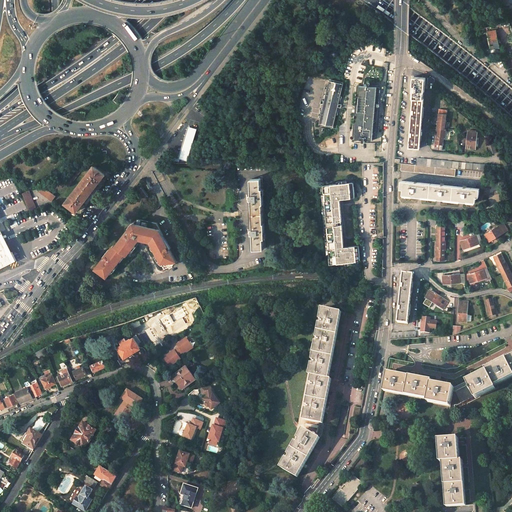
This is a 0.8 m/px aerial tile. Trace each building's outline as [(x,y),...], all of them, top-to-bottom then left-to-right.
[(496,30),(488,32),(491,48),(500,47),(498,38),(496,30)] [(425,78),(414,77),(413,80),(413,92),(414,92),(413,96),(413,98),(423,99),(423,92),(424,92),(425,78)] [(331,82),(326,102),(325,105),(320,125),(332,127),(337,108),(338,104),(342,85),(331,82)] [(375,141),(380,89),(357,86),(352,138),(356,138),(356,141),(362,142),(362,144),(364,145),(364,142),(372,143),(372,141),(375,141)] [(423,99),(413,98),(409,147),(420,148),(420,140),(421,140),(422,130),(421,129),(422,117),(423,118),(424,107),(423,107),(424,99),(423,99)] [(447,114),(439,113),(437,128),(446,129),(446,128),(446,124),(445,124),(446,122),(447,114)] [(446,129),(437,128),(435,144),(443,145),(444,135),(445,135),(446,129)] [(477,132),(468,131),(467,148),(475,149),(477,132)] [(495,145),(488,147),(490,154),(497,152),(495,145)] [(484,165),(417,158),(416,165),(435,167),(456,169),(484,172),(484,165)] [(112,161),(108,167),(112,171),(117,165),(112,161)] [(415,165),(401,163),(401,171),(414,172),(415,165)] [(416,165),(415,165),(414,172),(435,174),(435,167),(416,165)] [(94,166),(66,203),(76,211),(104,174),(94,166)] [(456,169),(435,167),(435,174),(455,176),(456,169)] [(262,178),(251,179),(254,249),(265,249),(262,178)] [(414,182),(401,181),(400,189),(403,189),(403,194),(412,195),(412,196),(418,197),(421,197),(429,198),(431,184),(415,182),(416,180),(414,180),(414,182)] [(324,185),(330,264),(337,263),(337,265),(338,267),(339,268),(340,269),(342,269),(353,268),(352,261),(360,261),(358,245),(344,246),(340,199),(354,198),(353,184),(351,182),(324,185)] [(440,185),(431,184),(429,198),(437,199),(440,199),(452,200),(453,186),(442,185),(442,183),(440,183),(440,185)] [(463,187),(453,186),(452,200),(460,201),(463,201),(467,202),(467,201),(475,202),(476,197),(477,198),(477,197),(478,197),(479,189),(464,187),(464,186),(463,185),(463,187)] [(38,191),(52,201),(56,196),(46,188),(43,188),(42,187),(38,191)] [(37,210),(28,191),(21,194),(30,213),(37,210)] [(436,216),(428,216),(428,224),(436,224),(436,216)] [(464,218),(455,218),(455,226),(464,227),(464,218)] [(158,228),(134,223),(126,233),(126,234),(124,237),(122,236),(115,246),(114,245),(109,251),(107,250),(103,256),(104,257),(96,268),(106,276),(111,269),(113,271),(115,268),(112,265),(114,262),(115,263),(118,262),(124,253),(126,254),(131,248),(132,249),(134,246),(131,244),(134,240),(135,240),(140,238),(151,241),(156,252),(159,253),(160,253),(161,256),(157,258),(159,261),(162,260),(165,267),(177,261),(164,235),(162,236),(158,228)] [(445,226),(437,225),(437,241),(446,241),(446,236),(444,236),(445,226)] [(499,225),(484,234),(489,242),(503,233),(499,226),(499,225)] [(0,268),(16,261),(0,226),(0,268)] [(479,234),(460,241),(463,249),(482,242),(479,234)] [(446,241),(437,241),(436,256),(444,257),(444,247),(446,247),(446,241)] [(502,257),(495,260),(501,274),(510,270),(507,265),(506,266),(502,257)] [(487,268),(484,269),(486,278),(487,280),(492,279),(491,276),(487,268)] [(484,269),(467,275),(470,283),(486,278),(484,269)] [(510,270),(501,274),(508,288),(511,285),(511,278),(511,276),(511,275),(510,270)] [(413,274),(403,273),(401,285),(399,310),(397,322),(408,324),(409,315),(410,316),(411,305),(410,305),(411,293),(412,293),(413,283),(412,282),(413,274)] [(459,274),(442,275),(443,284),(460,283),(459,274)] [(430,290),(425,298),(443,309),(448,302),(430,290)] [(492,299),(484,301),(488,316),(497,314),(496,309),(495,309),(492,299)] [(468,301),(459,301),(458,322),(467,323),(467,322),(471,322),(471,316),(467,315),(468,301)] [(314,375),(306,420),(336,426),(345,381),(342,381),(355,314),(325,309),(312,375),(314,375)] [(421,332),(430,333),(430,328),(436,328),(437,321),(430,320),(430,317),(423,316),(421,332)] [(416,331),(392,333),(391,340),(415,338),(416,331)] [(122,345),(117,348),(123,357),(125,358),(138,349),(139,347),(133,337),(130,339),(121,344),(122,345)] [(167,356),(164,358),(169,365),(172,363),(173,364),(180,358),(178,355),(182,352),(184,354),(193,347),(186,337),(177,344),(179,347),(175,350),(174,349),(166,355),(167,356)] [(511,370),(506,359),(486,369),(487,371),(493,384),(511,374),(511,370)] [(5,373),(21,363),(20,360),(7,369),(4,370),(5,373)] [(99,362),(92,365),(94,371),(106,366),(103,360),(99,362)] [(68,371),(59,376),(63,385),(73,381),(70,375),(72,375),(69,367),(67,368),(68,371)] [(77,378),(86,375),(83,367),(80,368),(80,367),(78,368),(78,369),(74,371),(77,378)] [(185,368),(170,379),(173,384),(176,381),(182,389),(194,380),(185,368)] [(487,371),(466,381),(475,397),(495,386),(493,384),(487,371)] [(410,376),(388,372),(384,389),(407,393),(410,376)] [(52,375),(42,379),(46,388),(56,383),(52,375)] [(432,380),(410,376),(407,393),(429,397),(432,383),(432,380)] [(37,380),(35,381),(36,383),(31,385),(31,386),(36,396),(39,394),(42,393),(37,383),(38,381),(37,380)] [(455,387),(454,387),(453,391),(455,392),(461,403),(475,397),(466,381),(455,387)] [(454,387),(432,383),(429,397),(428,400),(451,404),(453,391),(454,387)] [(31,386),(16,392),(20,403),(32,398),(30,392),(33,391),(31,386)] [(211,388),(199,390),(200,394),(207,394),(207,397),(204,399),(207,402),(205,404),(208,407),(209,406),(212,409),(220,403),(212,393),(211,388)] [(119,412),(116,417),(123,421),(125,417),(127,418),(130,411),(133,406),(134,404),(138,406),(142,399),(127,389),(121,398),(126,401),(123,406),(121,405),(118,411),(119,412)] [(15,394),(5,398),(9,407),(18,403),(15,394)] [(203,422),(194,419),(191,425),(188,424),(183,436),(191,440),(196,427),(200,429),(203,422)] [(226,422),(218,419),(215,426),(214,425),(209,439),(210,439),(217,442),(219,443),(224,430),(226,425),(224,425),(226,422)] [(71,440),(84,449),(88,443),(88,444),(93,436),(92,436),(96,430),(83,422),(79,428),(78,428),(76,429),(75,431),(75,434),(71,440)] [(306,428),(283,468),(298,476),(320,437),(306,428)] [(29,435),(25,443),(34,449),(42,436),(31,429),(28,434),(29,435)] [(458,438),(441,439),(443,462),(445,462),(460,460),(458,438)] [(14,457),(10,464),(17,468),(24,457),(15,451),(12,456),(14,457)] [(180,452),(174,471),(181,473),(183,466),(186,467),(187,463),(192,464),(195,456),(180,452)] [(460,460),(445,462),(447,484),(464,483),(462,460),(460,460)] [(100,466),(95,475),(104,480),(111,485),(116,476),(100,466)] [(347,486),(343,490),(341,489),(333,498),(342,506),(347,500),(348,501),(358,489),(357,489),(362,482),(353,475),(345,484),(347,486)] [(87,476),(84,480),(94,487),(97,483),(87,476)] [(104,480),(101,485),(108,490),(111,485),(104,480)] [(464,483),(447,484),(449,507),(466,505),(464,483)] [(185,495),(182,504),(192,508),(198,489),(184,484),(181,494),(185,495)] [(79,499),(77,498),(73,504),(85,511),(91,500),(88,498),(92,491),(86,487),(85,489),(79,499)]
